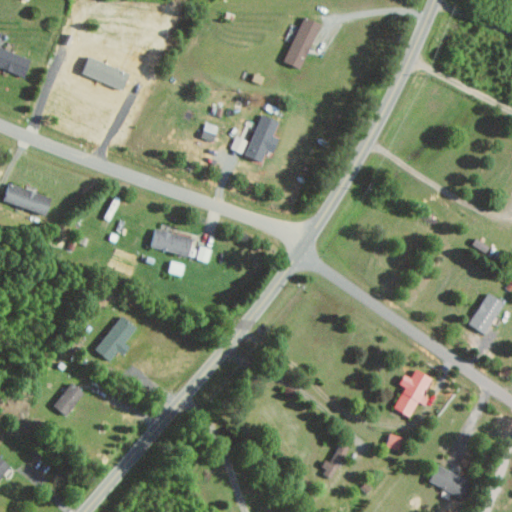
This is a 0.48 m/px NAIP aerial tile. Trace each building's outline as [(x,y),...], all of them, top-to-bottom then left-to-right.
[(296,68),(318,23),(301,15),(279,60),(296,68)] [(0,67),(20,76),(27,58),(0,47),(0,67)] [(247,140),(233,135),(228,149),(258,161),(262,149),(268,151),(274,136),(270,135),(276,120),(258,113),(247,140)] [(210,140),(216,126),(204,121),(199,136),(210,140)] [(47,196),(5,182),(0,196),(0,200),(41,214),(47,196)] [(190,238),(152,226),(147,244),(184,256),(190,238)] [(184,263),(168,259),(165,271),(180,276),(184,263)] [(502,302),(485,291),(465,323),(482,333),(502,302)] [(134,326),(119,314),(91,349),(107,361),(134,326)] [(416,401),(422,404),(427,397),(421,393),(430,378),(414,368),(409,377),(401,373),(395,383),(402,387),(391,407),(407,417),(416,401)] [(80,391),(66,381),(50,406),(65,415),(80,391)] [(402,437),(387,433),(383,446),(398,450),(402,437)] [(330,478),(345,445),(337,441),(326,465),(325,464),(320,474),(330,478)] [(0,474),(8,466),(0,458),(0,474)] [(425,482),(459,495),(466,478),(431,465),(425,482)]
